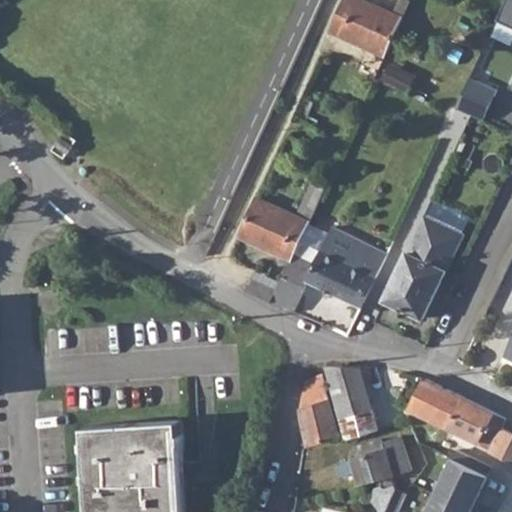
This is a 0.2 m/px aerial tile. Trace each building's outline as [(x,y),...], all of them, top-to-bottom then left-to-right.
[(402,17),(364,0),(344,0),(331,30),(385,54),(402,17)] [(511,0),(503,0),(494,22),(507,28),(511,16),(511,0)] [(511,63),(490,52),(474,87),(511,104),(511,63)] [(308,92),(304,99),(311,102),(314,95),(308,92)] [(64,131),(51,150),(63,157),(75,138),(64,131)] [(131,150),(123,168),(146,180),(154,161),(131,150)] [(257,196),(239,235),(290,259),(294,250),(310,216),(326,182),(313,176),(295,214),(257,196)] [(437,198),(431,210),(467,228),(473,215),(437,198)] [(406,250),(383,298),(423,316),(462,231),(423,213),(406,250)] [(279,281),(270,300),(293,310),(308,279),(361,304),(387,252),(332,226),(316,261),(294,250),(290,259),(279,281)] [(254,269),(246,289),(270,300),(279,281),(254,269)] [(360,364),(324,362),(327,371),(340,416),(373,408),(360,364)] [(303,379),(299,410),(307,444),(341,436),(321,373),(303,379)] [(424,376),(408,407),(450,428),(445,438),(471,451),(477,442),(496,451),(508,429),(511,421),(474,400),(424,376)] [(373,408),(340,416),(346,434),(346,437),(379,428),(373,408)] [(185,511),(184,481),(185,481),(183,459),(182,460),(181,440),(182,440),(180,418),(82,425),(84,447),(86,447),(87,457),(85,457),(86,477),(88,477),(90,511),(185,511)] [(382,438),(384,445),(404,440),(402,433),(382,438)] [(384,445),(351,455),(358,482),(380,476),(390,473),(412,467),(404,440),(384,445)] [(435,493),(471,510),(492,465),(457,448),(435,493)] [(392,485),(381,510),(380,511),(397,511),(407,491),(395,486),(392,485)] [(469,511),(471,510),(435,493),(425,511),(469,511)]
